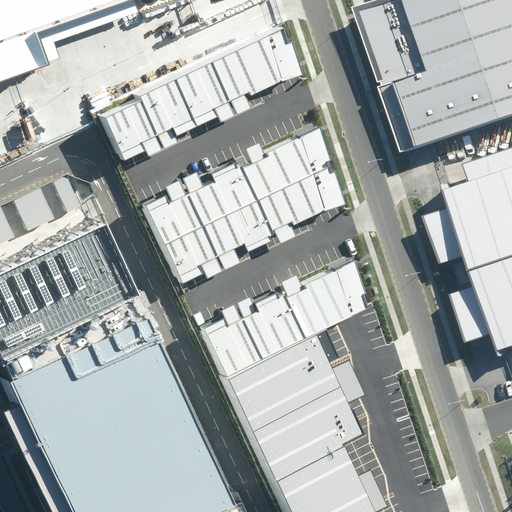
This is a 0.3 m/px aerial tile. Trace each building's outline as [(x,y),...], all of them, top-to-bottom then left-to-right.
[(0,0),(0,72),(28,63),(14,24),(80,0),(0,0)] [(429,133),(511,103),(511,0),(470,0),(427,15),(439,48),(403,61),(429,133)] [(422,0),(427,15),(470,0),(422,0)] [(275,25),(260,32),(206,57),(224,96),(233,92),(241,87),(244,92),(275,78),(296,71),(285,39),(280,41),(275,25)] [(206,57),(169,74),(191,120),(209,111),(206,104),(215,100),(224,96),(206,57)] [(191,120),(169,74),(134,90),(136,92),(152,128),(159,125),(165,122),(169,131),(191,120)] [(136,92),(97,111),(117,154),(136,145),(133,137),(143,133),(152,128),(136,92)] [(239,162),(253,193),(326,160),(313,124),(294,133),(261,148),(263,151),(251,157),(239,162)] [(490,253),(511,245),(511,149),(466,164),(472,185),(439,195),(453,238),(482,229),(490,253)] [(183,189),(197,220),(253,193),(239,162),(235,156),(205,169),(209,178),(191,186),(183,189)] [(326,160),(253,193),(267,227),(276,222),(293,215),(294,218),(316,205),(339,199),(326,160)] [(65,209),(80,202),(65,171),(50,179),(65,209)] [(25,228),(52,215),(37,184),(11,197),(25,228)] [(156,238),(197,220),(183,189),(172,194),(161,199),(157,191),(139,200),(156,238)] [(253,193),(197,220),(210,250),(218,246),(237,237),(241,246),(270,232),(267,227),(253,193)] [(0,240),(13,234),(0,206),(0,240)] [(217,511),(87,215),(0,254),(0,381),(5,393),(0,395),(0,430),(35,511),(217,511)] [(210,250),(197,220),(156,238),(173,276),(193,267),(189,260),(200,255),(210,250)] [(511,334),(511,245),(490,253),(496,273),(464,284),(477,327),(507,317),(511,334)] [(288,286),(278,291),(296,331),(362,301),(347,256),(297,278),(299,281),(288,286)] [(245,308),(237,311),(256,351),(296,331),(278,291),(275,286),(249,297),(253,305),(245,308)] [(216,313),(196,322),(218,369),(256,351),(237,311),(226,316),(219,319),(216,313)] [(306,361),(297,341),(219,376),(282,511),(366,511),(322,413),(341,405),(319,356),(306,361)] [(479,401),(470,404),(477,429),(486,426),(479,401)]
